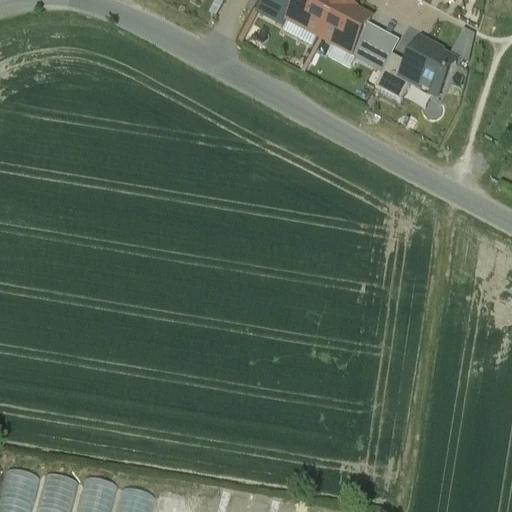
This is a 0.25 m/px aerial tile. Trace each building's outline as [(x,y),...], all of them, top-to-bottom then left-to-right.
[(343,10),(324,0),(303,0),(284,32),(318,52),(343,10)] [(443,0),(459,9),(463,0),(443,0)] [(343,10),(318,52),(350,70),(374,29),(343,10)] [(422,40),(400,83),(444,106),(466,63),(422,40)] [(0,511),(31,511),(39,483),(7,475),(0,502),(0,511)] [(45,477),(35,511),(71,511),(78,486),(45,477)] [(85,484),(77,511),(111,511),(117,492),(85,484)] [(125,491),(119,511),(155,511),(159,500),(125,491)]
